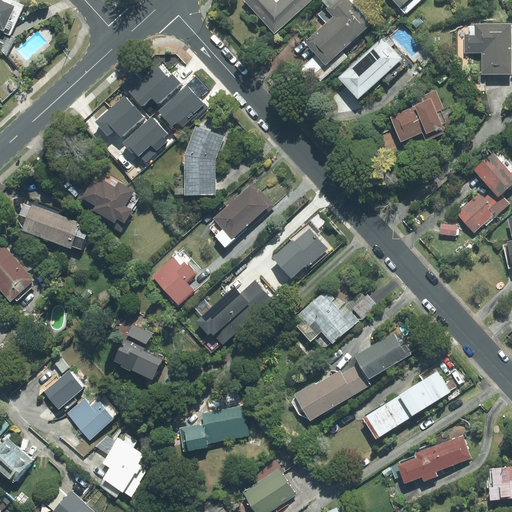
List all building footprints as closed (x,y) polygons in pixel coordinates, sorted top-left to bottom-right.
[(0,0),(0,26),(13,32),(23,7),(10,1),(8,0),(0,0)] [(308,0),(278,0),(278,1),(276,0),(246,0),(275,31),(308,0)] [(372,21),(352,0),(323,0),(328,6),(327,7),(334,14),(305,39),(326,62),(372,21)] [(416,27),(423,21),(418,16),(412,22),(416,27)] [(511,73),(511,23),(474,23),(474,26),(469,26),(469,34),(464,34),(464,53),(482,53),(482,73),(511,73)] [(359,98),(403,56),(383,35),(339,76),(359,98)] [(135,89),(150,105),(178,81),(163,64),(135,89)] [(23,73),(19,68),(15,71),(19,76),(23,73)] [(435,78),(440,84),(444,80),(439,75),(435,78)] [(162,111),(177,127),(205,102),(190,86),(162,111)] [(401,141),(422,131),(426,139),(447,130),(438,110),(444,107),(436,89),(411,100),(413,106),(390,116),(401,141)] [(99,119),(114,136),(142,111),(127,95),(99,119)] [(127,141),(141,157),(169,132),(155,116),(127,141)] [(184,194),(216,194),(215,160),(224,137),(195,126),(184,154),(184,194)] [(502,194),(511,184),(511,172),(494,152),(475,169),(494,190),(484,198),(480,194),(458,214),(475,233),(495,214),(497,217),(511,204),(502,194)] [(76,198),(115,222),(134,189),(120,181),(115,191),(89,176),(76,198)] [(258,191),(251,184),(237,196),(235,193),(225,203),(227,205),(213,217),(223,228),(216,235),(225,246),(247,227),(249,229),(275,206),(260,189),(258,191)] [(81,249),(89,228),(79,224),(80,222),(31,204),(22,230),(70,247),(71,245),(81,249)] [(458,225),(441,223),(440,235),(456,237),(458,225)] [(294,238),(274,256),(292,277),(308,263),(309,264),(328,248),(310,227),(296,240),(294,238)] [(34,278),(0,239),(0,289),(9,300),(34,278)] [(179,305),(196,290),(188,281),(196,274),(185,261),(181,264),(175,257),(154,275),(179,305)] [(318,333),(322,330),(333,343),(359,320),(350,310),(344,315),(332,301),(334,298),(327,289),(299,314),(303,319),(305,318),(318,333)] [(370,293),(353,307),(364,321),(381,307),(370,293)] [(198,323),(202,319),(197,313),(192,317),(198,323)] [(122,365),(156,382),(168,360),(145,348),(148,342),(150,343),(155,334),(134,324),(130,333),(129,333),(115,359),(123,363),(122,365)] [(394,332),(355,354),(368,377),(411,353),(406,343),(402,346),(394,332)] [(311,419),(372,384),(360,363),(343,373),(341,369),(316,383),(315,381),(295,392),(311,419)] [(80,366),(75,371),(80,377),(86,373),(80,366)] [(60,408),(85,387),(70,370),(46,391),(60,408)] [(402,393),(415,414),(452,392),(439,370),(402,393)] [(377,437),(415,414),(402,393),(364,416),(377,437)] [(86,398),(68,412),(90,439),(115,418),(99,398),(92,404),(86,398)] [(208,442),(250,435),(244,405),(202,412),(204,423),(180,427),(184,450),(208,445),(208,442)] [(268,415),(259,424),(268,434),(277,426),(268,415)] [(425,481),(444,474),(443,468),(472,457),(464,435),(416,452),(418,456),(398,464),(399,464),(392,467),(396,478),(403,476),(405,482),(423,475),(425,481)] [(99,447),(111,455),(105,464),(112,469),(100,488),(119,500),(125,491),(133,497),(151,469),(143,464),(148,456),(121,439),(119,442),(109,436),(99,447)] [(36,460),(10,438),(0,449),(0,468),(16,483),(36,460)] [(491,500),(511,497),(511,466),(492,468),(494,486),(490,487),(491,500)] [(389,467),(382,471),(386,477),(393,472),(389,467)] [(257,511),(267,511),(297,494),(280,468),(244,491),(257,511)] [(68,496),(57,486),(44,501),(55,511),(54,511),(96,511),(73,491),(68,496)] [(21,505),(28,497),(21,491),(14,499),(21,505)]
